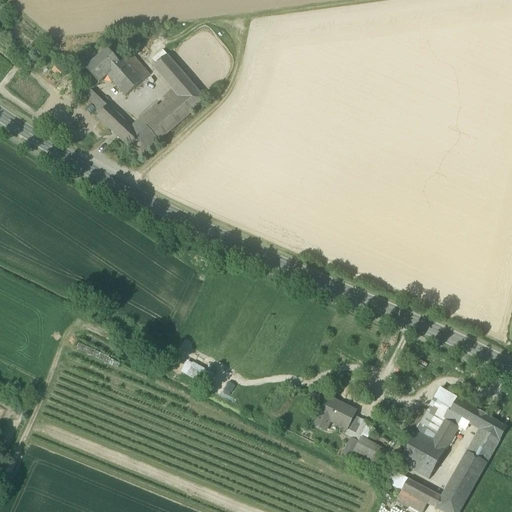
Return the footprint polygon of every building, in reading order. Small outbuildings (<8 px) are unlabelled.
[(86,69),(99,84),(108,77),(120,66),(119,65),(107,51),(86,69)] [(163,52),(153,61),(157,66),(167,57),(163,52)] [(131,55),(119,65),(120,66),(108,77),(126,98),(150,76),(131,55)] [(206,102),(167,57),(157,66),(153,69),(174,92),(180,99),(193,114),(206,102)] [(64,73),(57,65),(52,71),(59,78),(64,73)] [(83,97),(101,114),(107,107),(90,91),(83,97)] [(165,101),(167,103),(171,107),(180,99),(174,92),(165,101)] [(171,107),(167,103),(160,109),(163,113),(151,125),(164,139),(193,114),(180,99),(171,107)] [(123,122),(107,107),(101,114),(97,118),(112,133),(123,122)] [(145,118),(146,120),(151,125),(163,113),(160,109),(158,107),(145,118)] [(142,118),(130,129),(138,136),(151,125),(146,120),(144,121),(142,118)] [(138,136),(130,129),(129,128),(123,122),(112,133),(118,138),(140,159),(164,139),(151,125),(138,136)] [(186,362),(181,373),(207,387),(214,375),(193,363),(192,365),(186,362)] [(228,383),(224,391),(230,395),(235,387),(228,383)] [(440,390),(434,400),(439,403),(445,393),(440,390)] [(438,405),(450,412),(457,400),(445,393),(439,403),(438,405)] [(329,398),(320,415),(331,420),(330,422),(331,423),(347,431),(347,430),(354,417),(356,412),(339,403),(329,398)] [(427,413),(416,432),(417,433),(433,442),(445,421),(450,413),(450,412),(438,405),(439,403),(434,400),(427,413)] [(470,425),(472,426),(479,413),(457,400),(450,412),(450,413),(470,425)] [(410,428),(416,432),(427,413),(421,409),(410,428)] [(465,433),(470,425),(450,413),(445,421),(459,429),(465,433)] [(472,426),(479,430),(486,417),(479,413),(472,426)] [(326,432),(331,423),(330,422),(331,420),(320,415),(318,419),(314,426),(326,432)] [(347,430),(356,434),(362,421),(354,417),(347,430)] [(460,511),(508,429),(486,417),(479,430),(480,430),(441,499),(435,509),(440,511),(460,511)] [(374,426),(362,421),(356,434),(353,440),(359,443),(361,439),(366,441),(374,426)] [(399,464),(429,481),(458,430),(459,429),(445,421),(433,442),(417,433),(399,463),(399,464)] [(343,455),(350,459),(359,443),(353,440),(356,434),(347,430),(347,431),(345,435),(352,439),(348,446),(343,455)] [(366,468),(366,467),(370,460),(379,465),(386,452),(366,441),(361,439),(359,443),(350,459),(366,468)] [(386,469),(379,465),(370,460),(366,467),(382,476),(386,469)] [(433,494),(386,469),(382,476),(380,479),(388,484),(398,489),(402,491),(427,505),(433,494)] [(416,511),(423,511),(427,505),(402,491),(397,501),(409,508),(416,511)] [(441,499),(433,494),(427,505),(435,509),(441,499)]
